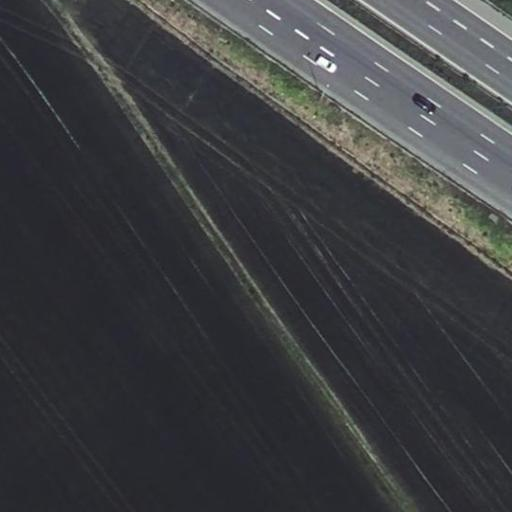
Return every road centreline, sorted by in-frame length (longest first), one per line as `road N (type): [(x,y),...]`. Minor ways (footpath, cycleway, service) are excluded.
road 1 (motorway): [(270,0),(511,166)]
road 2 (motorway): [(511,70),(408,0)]
